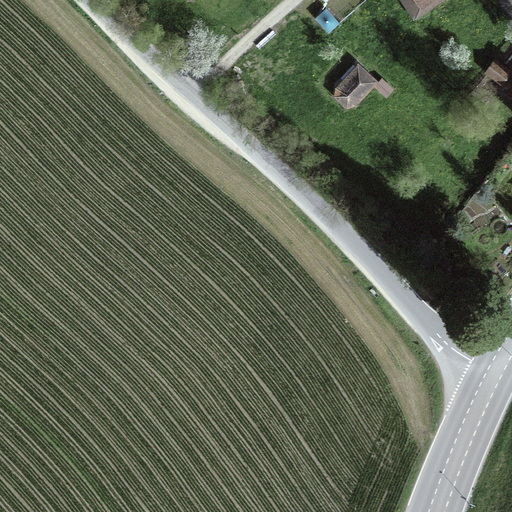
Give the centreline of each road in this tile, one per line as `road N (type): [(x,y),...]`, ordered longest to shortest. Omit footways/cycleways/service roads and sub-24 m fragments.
road 1 (unclassified): [(193,95),(492,382)]
road 2 (tertiary): [(88,0),(193,95)]
road 3 (secondary): [(444,511),(492,382)]
